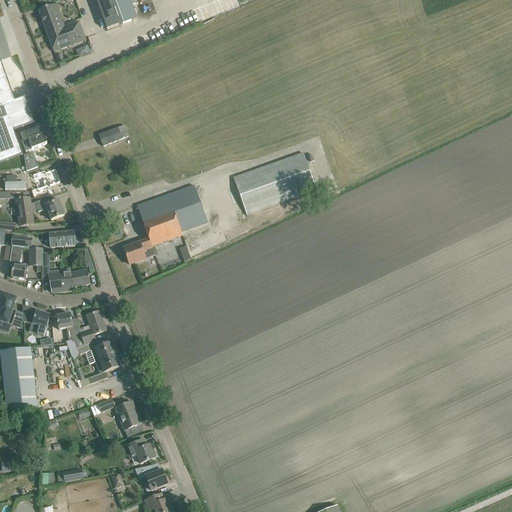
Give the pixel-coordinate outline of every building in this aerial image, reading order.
[(98,0),(109,29),(137,19),(130,0),(98,0)] [(55,5),(48,8),(39,11),(54,53),(86,41),(79,23),(63,28),(55,5)] [(0,162),(23,154),(15,129),(36,122),(29,102),(20,105),(0,59),(0,162)] [(125,125),(108,132),(99,136),(103,147),(113,143),(129,137),(125,125)] [(22,139),(21,140),(26,152),(47,144),(44,134),(43,135),(41,129),(21,136),(22,139)] [(317,190),(303,153),(234,178),(232,172),(170,195),(184,231),(245,209),(247,215),(317,190)] [(29,154),(24,157),(25,160),(27,172),(37,169),(33,159),(31,159),(29,154)] [(37,190),(32,192),(34,199),(44,199),(54,196),(51,186),(61,183),(56,170),(46,173),(45,171),(33,176),(37,190)] [(170,195),(147,203),(138,206),(142,219),(149,240),(124,249),(130,265),(156,256),(152,247),(182,236),(181,232),(184,231),(170,195)] [(17,201),(19,217),(20,227),(34,225),(32,213),(31,200),(30,200),(30,199),(17,201)] [(59,201),(47,206),(47,209),(51,220),(64,216),(59,201)] [(0,230),(15,232),(16,224),(0,222),(0,230)] [(74,232),(50,234),(51,248),(75,246),(74,232)] [(12,246),(31,248),(32,239),(13,237),(12,246)] [(12,247),(11,255),(10,265),(14,266),(12,278),(26,280),(27,267),(20,266),(23,248),(12,247)] [(43,272),(43,250),(30,250),(30,266),(38,266),(39,272),(43,272)] [(49,272),(52,293),(75,291),(74,288),(90,285),(88,270),(72,273),(72,270),(49,272)] [(0,321),(24,330),(24,322),(23,314),(13,310),(17,299),(3,294),(0,301),(0,321)] [(23,314),(24,322),(40,327),(38,335),(44,337),(50,316),(37,312),(37,311),(37,310),(36,310),(23,306),(23,314)] [(82,340),(75,342),(78,349),(95,343),(96,343),(94,335),(106,331),(100,312),(87,316),(91,330),(81,334),(82,340)] [(66,329),(69,343),(75,342),(82,340),(81,334),(80,334),(79,327),(78,319),(71,321),(70,314),(57,317),(59,326),(59,330),(66,329)] [(91,351),(95,363),(115,356),(111,344),(97,349),(95,343),(78,349),(75,342),(69,343),(67,344),(72,358),(91,351)] [(31,349),(1,352),(8,412),(38,408),(31,349)] [(80,381),(83,388),(108,379),(106,373),(120,368),(115,356),(95,363),(100,375),(80,381)] [(113,401),(99,406),(98,405),(91,408),(95,417),(116,408),(113,401)] [(132,403),(123,406),(116,409),(125,431),(141,424),(132,403)] [(46,424),(48,429),(58,426),(56,421),(46,424)] [(125,448),(126,451),(130,460),(137,457),(140,465),(155,459),(150,446),(145,448),(142,441),(125,448)] [(11,463),(3,463),(3,471),(11,471),(11,463)] [(150,492),(151,491),(151,492),(168,485),(162,471),(159,472),(156,465),(135,470),(139,481),(146,478),(148,484),(147,485),(145,487),(147,491),(150,492)] [(84,480),(82,470),(63,473),(65,483),(84,480)] [(113,474),(109,475),(114,487),(123,484),(119,477),(115,478),(113,474)] [(172,511),(173,511),(168,499),(164,501),(162,495),(145,501),(149,511),(155,510),(155,511),(172,511)] [(342,511),(339,503),(316,511),(342,511)]
